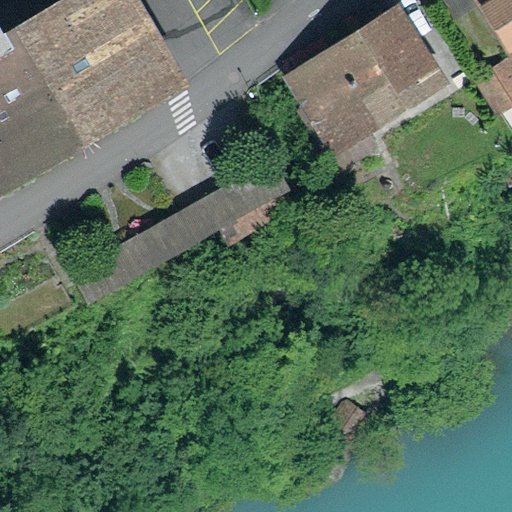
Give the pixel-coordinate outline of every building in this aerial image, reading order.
[(0,185),(2,189),(123,118),(114,102),(158,76),(112,0),(13,0),(0,8),(0,185)] [(511,0),(490,0),(511,34),(511,0)] [(336,167),(374,143),(358,119),(424,77),(420,70),(427,65),(415,46),(407,51),(391,26),(298,85),(309,102),(299,109),(336,167)] [(480,81),(495,105),(511,94),(511,69),(508,63),(480,81)] [(277,155),(70,271),(85,299),(286,185),(277,155)] [(346,403),(336,417),(361,418),(363,415),(346,403)] [(361,418),(336,417),(314,448),(330,460),(361,418)]
